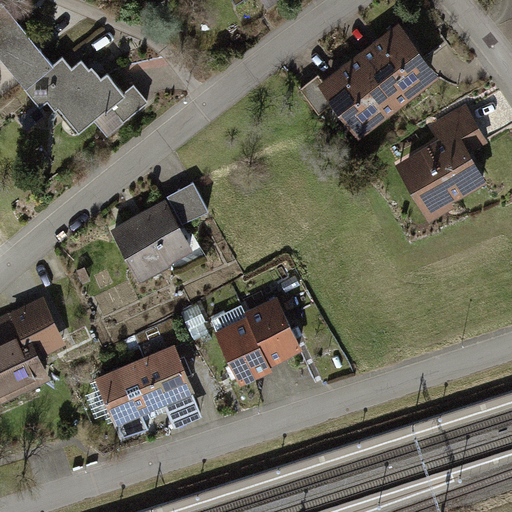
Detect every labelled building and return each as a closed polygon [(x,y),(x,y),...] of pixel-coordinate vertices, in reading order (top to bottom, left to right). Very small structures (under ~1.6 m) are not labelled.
[(32,82),(60,59),(9,0),(6,0),(0,5),(0,50),(3,48),(32,82)] [(401,23),(363,52),(403,105),(441,76),(401,23)] [(368,131),(403,105),(363,52),(328,78),(346,101),(368,131)] [(60,59),(32,82),(47,100),(54,94),(64,106),(71,100),(92,124),(102,116),(117,133),(155,101),(140,83),(133,90),(115,69),(107,76),(89,56),(78,65),(67,53),(60,59)] [(328,114),(346,101),(328,78),(324,72),(306,85),(328,114)] [(459,130),(469,147),(485,138),(467,107),(439,122),(447,137),(459,130)] [(459,130),(447,137),(408,159),(436,208),(487,180),(469,147),(459,130)] [(179,192),(194,218),(219,204),(204,178),(179,192)] [(196,246),(169,197),(118,226),(145,274),(196,246)] [(0,404),(6,402),(3,396),(53,372),(43,351),(64,341),(42,294),(0,313),(0,404)] [(253,314),(273,360),(302,348),(279,297),(251,310),(253,314)] [(273,360),(253,314),(221,328),(245,380),(276,366),(273,360)] [(182,341),(108,372),(128,421),(173,402),(202,390),(182,341)] [(211,410),(202,390),(173,402),(182,422),(211,410)]
